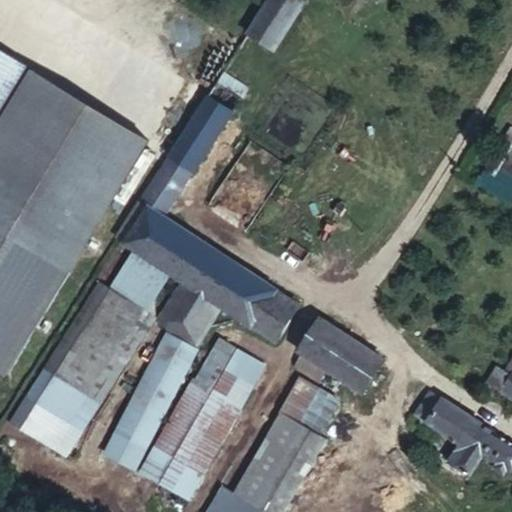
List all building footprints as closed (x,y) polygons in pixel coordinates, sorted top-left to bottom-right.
[(297,7),(285,0),(268,0),(245,36),(269,52),(297,7)] [(0,108),(24,69),(0,54),(0,108)] [(24,69),(0,108),(0,160),(35,182),(3,233),(62,270),(141,142),(24,69)] [(214,85),(167,157),(190,172),(236,99),(214,85)] [(503,140),(485,170),(511,185),(511,128),(511,129),(505,141),(503,140)] [(35,182),(0,160),(0,230),(3,233),(35,182)] [(136,205),(115,239),(137,254),(136,255),(181,284),(220,310),(275,345),(298,309),(136,205)] [(220,310),(181,284),(157,322),(196,348),(220,310)] [(97,285),(43,370),(98,405),(152,320),(97,285)] [(320,321),(298,355),(360,394),(382,362),(320,321)] [(485,386),(511,402),(511,365),(506,376),(496,370),(485,386)] [(189,381),(133,469),(177,497),(247,387),(223,372),(209,394),(189,381)] [(511,444),(429,393),(422,402),(434,410),(424,425),(459,447),(481,460),(511,480),(511,444)] [(434,410),(422,402),(412,417),(419,422),(424,425),(434,410)] [(280,413),(230,489),(265,511),(280,511),(324,441),(280,413)] [(424,425),(419,422),(415,428),(420,431),(424,425)] [(468,479),(481,460),(459,447),(447,465),(468,479)] [(254,511),(217,488),(201,511),(254,511)]
